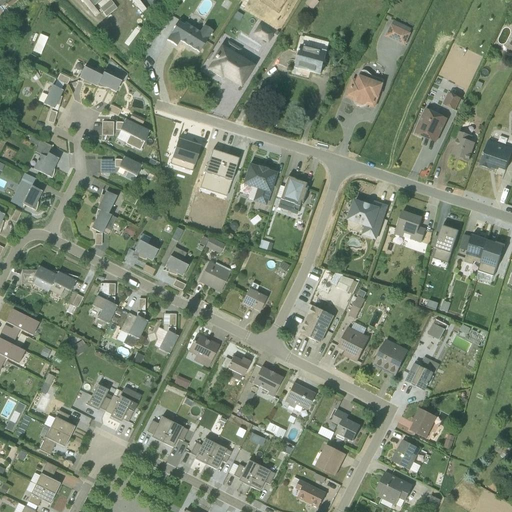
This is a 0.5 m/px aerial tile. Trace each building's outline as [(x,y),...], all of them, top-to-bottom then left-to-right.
[(24,0),(11,0),(6,4),(11,11),(24,0)] [(392,26),(386,38),(405,48),(411,35),(410,35),(412,30),(395,22),(393,26),(392,26)] [(178,23),(166,40),(176,47),(179,41),(198,53),(211,31),(203,26),(199,33),(184,24),(183,25),(178,23)] [(47,38),(39,35),(32,52),(40,55),(47,38)] [(300,37),(290,74),(308,79),(310,73),(321,76),(329,44),(328,43),(305,37),(304,38),(300,37)] [(83,68),(78,78),(82,80),(82,83),(89,86),(90,84),(96,87),(101,77),(83,68)] [(352,79),(345,98),(354,102),(355,104),(357,106),(359,107),(362,107),(365,106),(374,109),(383,87),(384,81),(371,75),(365,71),(362,71),(360,73),(359,75),(356,81),(352,79)] [(36,72),(30,75),(34,81),(40,78),(36,72)] [(115,93),(120,82),(102,73),(96,87),(102,88),(106,88),(115,93)] [(69,79),(59,74),(56,80),(64,84),(66,85),(69,79)] [(42,105),(53,109),(57,111),(58,106),(61,97),(60,97),(62,91),(60,91),(64,84),(56,80),(53,87),(51,86),(42,105)] [(449,94),(443,107),(456,113),(462,100),(449,94)] [(110,106),(107,111),(117,116),(120,110),(110,106)] [(448,121),(426,110),(415,135),(437,145),(448,121)] [(56,113),(50,111),(47,122),(53,124),(56,113)] [(132,114),(129,120),(142,126),(144,120),(132,114)] [(122,123),(115,123),(115,130),(119,131),(120,131),(116,139),(125,144),(139,151),(149,132),(124,120),(122,123)] [(101,122),(101,136),(112,136),(113,123),(101,122)] [(4,135),(11,132),(9,127),(2,130),(4,135)] [(452,156),(456,158),(456,159),(469,164),(476,145),(472,144),(473,139),(459,133),(452,156)] [(51,147),(40,141),(31,137),(28,143),(37,147),(35,153),(39,155),(33,169),(52,179),(54,167),(58,159),(47,154),(51,147)] [(511,150),(489,143),(480,168),(495,173),(496,171),(497,172),(498,170),(505,172),(511,153),(511,150)] [(100,160),(100,174),(115,174),(118,168),(124,171),(127,173),(124,178),(133,183),(136,177),(141,166),(123,157),(121,160),(114,160),(114,162),(111,162),(111,160),(100,160)] [(254,203),(265,206),(275,174),(266,171),(266,170),(258,167),(258,168),(249,166),(242,186),(248,188),(251,188),(256,190),(252,202),(254,203)] [(35,179),(24,174),(10,202),(21,208),(22,205),(35,212),(36,209),(37,206),(37,203),(37,198),(39,197),(42,192),(31,187),(35,179)] [(306,189),(308,184),(287,178),(276,209),(297,216),(301,204),(303,205),(308,190),(306,189)] [(97,210),(107,215),(116,197),(105,192),(103,196),(100,195),(98,203),(99,204),(96,210),(97,210)] [(126,195),(123,201),(134,206),(137,200),(126,195)] [(374,203),(372,207),(355,201),(348,222),(348,223),(348,226),(350,228),(352,229),(356,229),(357,228),(359,226),(364,227),(361,236),(375,241),(386,207),(374,203)] [(20,213),(14,210),(9,220),(15,223),(20,213)] [(95,221),(90,229),(101,234),(104,228),(110,231),(115,219),(107,215),(97,210),(95,215),(94,217),(95,221)] [(158,215),(150,211),(146,218),(154,222),(158,215)] [(402,213),(394,236),(421,244),(425,231),(419,229),(422,219),(402,213)] [(125,229),(123,233),(132,238),(136,230),(128,226),(126,230),(125,229)] [(448,263),(459,232),(443,227),(442,227),(438,237),(434,236),(430,247),(434,249),(436,250),(433,258),(448,263)] [(171,240),(177,243),(182,231),(176,228),(171,240)] [(139,242),(133,253),(137,255),(137,258),(144,260),(145,259),(151,262),(156,251),(146,246),(150,239),(141,235),(138,242),(139,242)] [(466,257),(464,263),(472,265),(473,262),(481,264),(488,242),(472,237),(472,239),(464,236),(460,249),(467,252),(466,256),(466,257)] [(204,248),(204,247),(208,241),(202,238),(198,245),(204,248)] [(224,246),(209,238),(208,241),(204,247),(219,255),(224,246)] [(479,272),(494,277),(497,270),(504,248),(488,242),(480,266),(481,266),(479,272)] [(185,254),(173,248),(163,268),(167,270),(167,273),(175,276),(176,274),(181,277),(187,266),(181,263),(185,254)] [(207,262),(198,283),(219,293),(230,271),(215,264),(214,266),(207,262)] [(154,270),(144,265),(141,271),(151,276),(154,270)] [(21,271),(21,284),(32,285),(47,293),(52,283),(57,273),(50,271),(44,271),(43,269),(38,267),(36,271),(21,271)] [(63,275),(57,272),(52,283),(70,293),(75,281),(71,279),(72,276),(63,274),(63,275)] [(351,290),(354,277),(336,272),(332,285),(351,290)] [(185,286),(174,280),(171,286),(182,291),(185,286)] [(248,290),(241,304),(259,313),(266,298),(255,293),(258,287),(252,283),(248,290)] [(114,285),(100,284),(99,290),(91,306),(100,311),(96,320),(102,322),(107,325),(116,307),(113,306),(114,298),(111,298),(111,296),(114,296),(114,285)] [(82,298),(72,293),(67,303),(77,308),(82,298)] [(357,318),(366,298),(359,295),(350,315),(357,318)] [(75,308),(69,305),(65,313),(71,316),(75,308)] [(300,334),(320,344),(334,317),(313,307),(300,334)] [(121,311),(118,309),(110,323),(114,325),(121,311)] [(19,330),(32,336),(39,323),(12,310),(5,323),(13,327),(11,330),(4,326),(0,333),(0,339),(11,346),(19,330)] [(144,321),(144,313),(136,313),(135,318),(128,314),(127,314),(119,331),(120,331),(115,340),(133,349),(147,322),(144,321)] [(174,336),(175,315),(163,314),(162,331),(157,328),(154,335),(156,340),(153,346),(168,355),(177,337),(174,336)] [(449,328),(449,327),(447,326),(435,320),(427,335),(439,341),(445,331),(447,332),(449,328)] [(367,330),(354,324),(351,329),(348,328),(338,348),(345,352),(343,356),(356,363),(357,363),(369,338),(364,336),(367,330)] [(470,330),(462,326),(459,332),(467,336),(470,330)] [(192,362),(207,369),(218,346),(195,335),(186,352),(194,357),(192,362)] [(0,339),(0,368),(5,359),(17,365),(24,352),(11,346),(0,339)] [(395,378),(408,352),(386,340),(373,366),(395,378)] [(73,352),(76,356),(87,349),(84,345),(81,341),(72,347),(74,351),(73,352)] [(50,351),(45,348),(41,355),(47,358),(50,351)] [(143,357),(136,353),(131,362),(138,365),(143,357)] [(242,377),(249,363),(241,358),(240,361),(232,357),(230,361),(225,358),(220,367),(226,370),(226,369),(227,370),(225,375),(238,381),(240,377),(242,377)] [(435,374),(439,365),(424,358),(421,364),(416,362),(405,382),(425,392),(434,374),(435,374)] [(282,379),(260,368),(251,385),(267,393),(266,395),(271,398),(282,379)] [(53,377),(47,375),(38,393),(44,396),(53,377)] [(178,375),(174,383),(186,388),(190,381),(178,375)] [(301,409),(306,411),(314,395),(314,394),(292,384),(283,402),(287,405),(287,406),(299,412),(301,409)] [(106,391),(96,386),(86,406),(94,410),(95,407),(104,412),(110,401),(110,400),(111,397),(105,394),(106,391)] [(129,403),(119,397),(116,404),(110,401),(104,412),(104,413),(110,415),(109,417),(116,421),(118,419),(127,423),(132,413),(126,409),(129,403)] [(410,432),(426,440),(437,418),(418,409),(412,423),(413,424),(410,432)] [(337,410),(331,423),(339,427),(338,430),(339,431),(336,438),(343,442),(345,439),(352,443),(361,426),(347,420),(349,416),(337,410)] [(47,416),(43,425),(49,429),(69,438),(74,428),(65,423),(68,417),(58,412),(54,419),(47,416)] [(146,433),(155,437),(154,440),(161,443),(170,423),(160,418),(157,425),(151,422),(146,433)] [(14,436),(20,439),(28,423),(23,420),(14,436)] [(8,422),(5,430),(10,433),(14,425),(8,422)] [(181,442),(187,431),(170,423),(161,443),(171,449),(172,448),(174,449),(178,441),(181,442)] [(282,438),(286,430),(270,423),(266,431),(282,438)] [(322,428),(319,434),(331,441),(334,434),(322,428)] [(64,448),(69,438),(49,429),(38,451),(49,456),(55,444),(64,448)] [(250,440),(263,445),(265,438),(252,433),(250,440)] [(455,438),(448,436),(445,448),(451,450),(455,438)] [(189,454),(198,459),(197,462),(204,465),(214,445),(204,440),(200,447),(194,444),(189,454)] [(391,462),(410,472),(411,471),(412,471),(415,466),(414,465),(421,451),(403,440),(402,440),(391,462)] [(225,464),(230,453),(214,445),(204,465),(215,471),(215,470),(217,471),(222,462),(225,464)] [(326,446),(315,467),(335,477),(346,456),(326,446)] [(25,454),(19,452),(16,459),(22,462),(25,454)] [(227,474),(241,481),(240,483),(248,487),(258,467),(247,462),(244,468),(238,465),(237,467),(232,464),(227,474)] [(35,485),(54,495),(59,484),(51,480),(56,468),(46,463),(39,477),(33,474),(29,482),(35,485)] [(268,486),(274,475),(258,467),(248,487),(258,492),(259,491),(261,492),(265,484),(268,486)] [(384,479),(379,488),(383,491),(379,499),(397,507),(397,506),(399,508),(402,501),(406,503),(413,487),(390,476),(385,473),(383,478),(384,479)] [(326,479),(315,474),(313,479),(323,484),(326,479)] [(300,481),(294,478),(290,486),(300,492),(297,498),(319,509),(327,494),(300,481)] [(30,494),(26,502),(37,507),(39,502),(47,505),(47,504),(49,505),(54,495),(35,485),(34,486),(29,483),(25,492),(30,494)] [(435,511),(441,501),(432,497),(425,511),(427,511),(435,511)]
